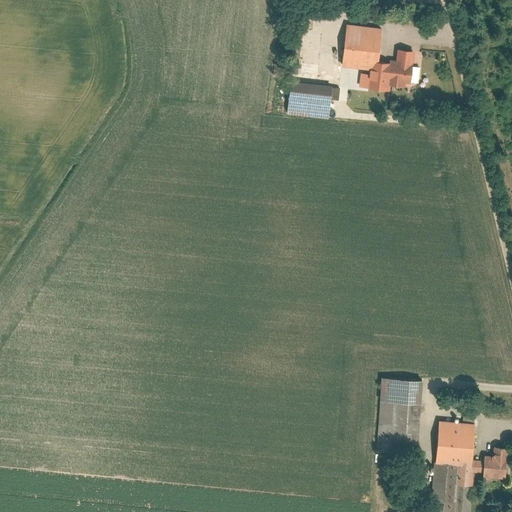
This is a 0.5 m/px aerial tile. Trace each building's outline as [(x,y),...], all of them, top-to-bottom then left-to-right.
[(378,27),(341,24),(337,66),(354,68),(352,90),(372,92),(373,80),(375,58),(378,27)] [(375,58),(373,80),(409,83),(412,47),(391,45),(390,60),(375,58)] [(330,85),(289,79),(285,110),(325,116),(330,85)] [(420,379),(377,375),(371,451),(414,455),(420,379)] [(468,422),(432,421),(430,461),(451,462),(450,485),(468,486),(468,477),(503,478),(504,443),(468,441),(468,422)]
